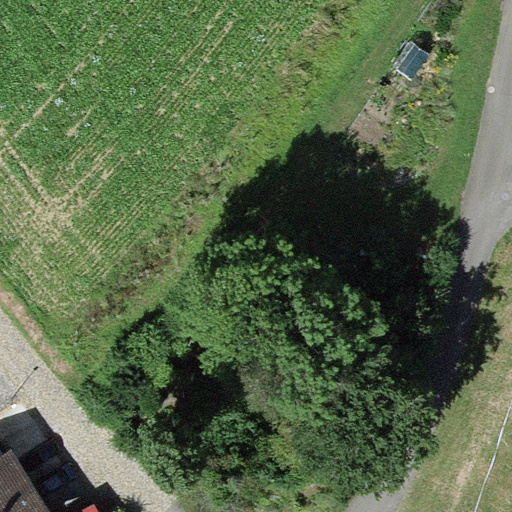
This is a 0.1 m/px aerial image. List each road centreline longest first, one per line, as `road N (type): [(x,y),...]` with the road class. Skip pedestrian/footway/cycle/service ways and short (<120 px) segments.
road 1 (residential): [(371,511),(448,351),(487,168)]
road 2 (residential): [(149,511),(52,414),(0,344)]
road 3 (residential): [(487,168),(511,46)]
